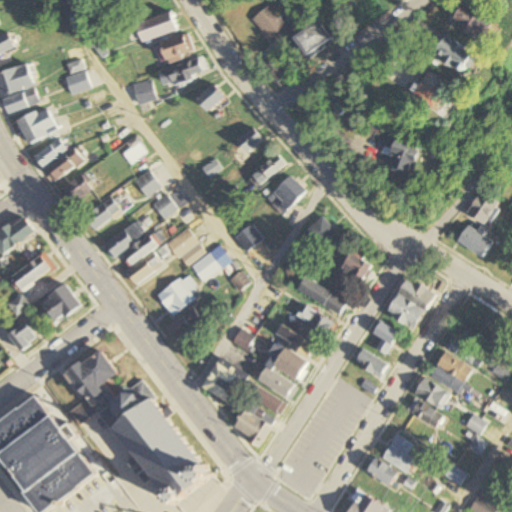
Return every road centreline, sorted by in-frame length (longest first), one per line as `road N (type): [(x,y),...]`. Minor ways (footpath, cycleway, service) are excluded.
road 1 (residential): [(511,303),(366,215),(238,72),(190,0)]
road 2 (residential): [(251,480),(0,144)]
road 3 (residential): [(251,480),(409,242)]
road 4 (residential): [(316,511),(466,277)]
road 5 (residential): [(274,113),(420,0)]
road 6 (residential): [(422,250),(511,129)]
road 7 (residential): [(0,395),(117,306)]
